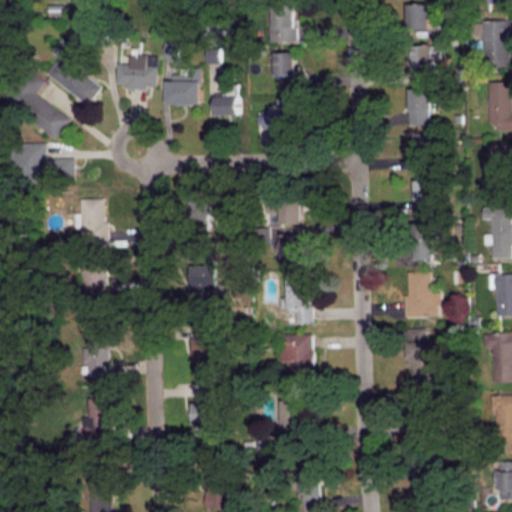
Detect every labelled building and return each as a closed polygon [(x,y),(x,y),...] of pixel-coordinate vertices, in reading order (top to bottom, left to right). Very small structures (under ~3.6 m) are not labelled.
[(50,3),(66,3),(66,16),(50,16),(50,3)] [(275,3),(298,3),(298,23),(300,23),(300,39),(272,40),(272,24),(276,24),(275,3)] [(409,28),(431,28),(430,3),(409,4),(409,28)] [(204,14),(218,13),(232,13),(232,32),(204,33),(204,14)] [(485,18),(511,17),(511,35),(511,64),(486,65),(485,18)] [(75,19),(106,19),(106,38),(75,38),(75,19)] [(63,38),(86,55),(78,65),(103,85),(89,103),(48,72),(61,56),(53,50),(63,38)] [(166,39),(181,40),(180,57),(165,55),(166,39)] [(435,46),(414,44),(413,70),(434,71),(435,46)] [(208,46),(222,46),(223,61),(208,62),(208,46)] [(278,51),(298,50),(298,63),(300,63),(301,88),(282,88),(282,74),(278,74),(278,51)] [(132,52),(160,54),(158,84),(148,84),(148,87),(128,86),(128,83),(117,82),(119,61),(131,62),(132,52)] [(4,96),(28,65),(46,79),(37,91),(71,118),(56,137),(4,96)] [(169,79),(169,102),(204,102),(204,66),(191,66),(191,73),(174,73),(174,79),(169,79)] [(491,80),(511,80),(511,128),(500,128),(500,122),(491,122),(491,80)] [(412,87),(442,86),(442,95),(435,95),(435,109),(431,109),(431,123),(412,123),(411,105),(413,105),(412,87)] [(218,95),(242,94),(242,113),(219,113),(218,95)] [(283,96),(303,95),(304,124),(285,124),(285,127),(265,127),(265,122),(258,122),(258,114),(265,114),(265,109),(283,109),(283,96)] [(415,132),(436,131),(437,170),(414,170),(413,145),(416,145),(415,132)] [(14,142),(48,141),(48,157),(76,156),(76,177),(14,179),(14,142)] [(492,142),(511,141),(511,191),(493,192),(492,142)] [(418,179),(439,178),(440,212),(415,212),(415,192),(418,192),(418,179)] [(189,192),(190,240),(209,240),(209,228),(212,227),(212,192),(189,192)] [(267,193),(304,193),(305,222),(281,222),(281,211),(267,212),(267,193)] [(82,197),(83,245),(111,244),(110,220),(106,220),(105,197),(82,197)] [(485,206),(511,205),(511,256),(495,256),(494,216),(485,216),(485,206)] [(416,221),(438,221),(438,243),(433,243),(434,257),(415,257),(415,239),(416,239),(416,221)] [(283,234),(284,263),(308,262),(307,233),(283,234)] [(83,256),(84,306),(106,306),(105,283),(108,283),(107,275),(110,275),(109,255),(83,256)] [(192,264),(219,263),(219,282),(221,282),(222,305),(196,305),(196,286),(193,286),(192,264)] [(410,270),(433,269),(433,291),(443,291),(443,303),(440,303),(440,314),(408,314),(407,293),(411,293),(410,270)] [(499,271),(511,271),(511,313),(500,314),(499,271)] [(289,274),(309,274),(309,286),(311,286),(312,303),(315,303),(316,320),(299,321),(299,311),(290,311),(290,306),(282,307),(282,296),(290,296),(289,274)] [(195,323),(220,322),(220,334),(222,334),(222,350),(228,349),(228,365),(223,365),(223,372),(196,372),(195,323)] [(88,326),(113,326),(113,348),(110,348),(111,374),(90,374),(90,361),(85,361),(85,346),(89,346),(88,326)] [(408,327),(408,364),(413,364),(413,384),(436,384),(435,339),(427,339),(427,327),(408,327)] [(487,331),(511,330),(511,380),(496,380),(495,344),(487,345),(487,331)] [(282,333),(283,360),(289,360),(290,375),(316,374),(315,332),(282,333)] [(493,394),(511,393),(511,441),(498,441),(498,408),(493,408),(493,394)] [(415,394),(438,394),(439,437),(413,438),(412,418),(416,418),(415,394)] [(90,396),(114,396),(114,413),(112,414),(112,421),(115,421),(115,438),(86,438),(86,415),(90,415),(90,396)] [(283,429),(303,429),(303,399),(284,399),(283,429)] [(194,401),(220,401),(220,422),(223,422),(223,441),(197,441),(197,423),(194,423),(194,401)] [(204,456),(229,456),(229,471),(234,471),(234,490),(229,490),(230,506),(208,506),(208,471),(204,471),(204,456)] [(301,458),(320,456),(324,491),(322,491),(323,508),(305,509),(301,458)] [(501,461),(511,461),(511,498),(502,498),(501,461)] [(111,462),(112,476),(113,476),(113,511),(91,511),(91,475),(94,475),(94,462),(111,462)] [(417,501),(436,502),(438,467),(419,466),(417,501)]
